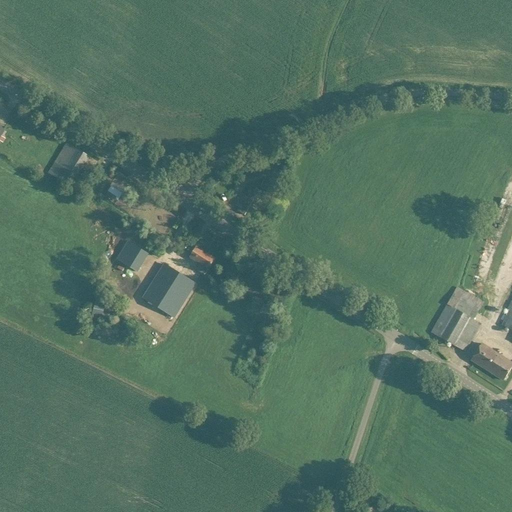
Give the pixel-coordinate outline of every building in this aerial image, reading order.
[(78,192),(91,170),(96,162),(66,144),(48,173),(78,192)] [(265,180),(261,187),(272,193),(273,192),(277,194),(279,189),(276,187),(278,183),(270,179),(267,177),(265,180)] [(256,197),(254,196),(250,193),(248,197),(241,193),(234,205),(239,208),(238,211),(245,215),(256,197)] [(483,233),(481,244),(491,246),(493,235),(483,233)] [(136,271),(142,262),(147,253),(129,242),(117,260),(136,271)] [(201,265),(197,271),(204,276),(215,259),(196,247),(190,258),(194,261),(201,265)] [(164,264),(143,298),(175,317),(196,284),(164,264)] [(113,291),(119,278),(108,273),(102,285),(113,291)] [(481,323),(474,319),(484,302),(458,287),(448,304),(431,333),(465,352),(481,323)] [(511,301),(508,308),(510,309),(502,325),(511,330),(511,301)] [(273,310),(267,324),(277,328),(284,313),(283,313),(284,309),(282,308),(279,312),(273,310)] [(504,381),(509,372),(511,367),(511,363),(481,344),(472,360),(504,381)]
